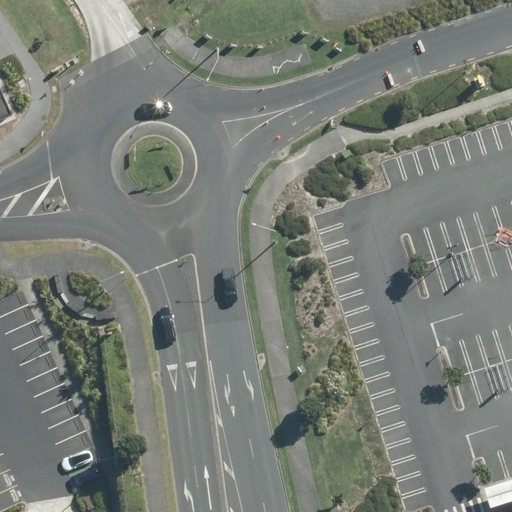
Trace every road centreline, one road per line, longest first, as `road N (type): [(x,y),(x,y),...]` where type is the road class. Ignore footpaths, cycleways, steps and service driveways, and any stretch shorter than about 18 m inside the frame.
road 1 (unclassified): [(132,234),(97,209),(83,167),(98,123),(137,98),(183,102),(217,134),(225,173),(211,210)]
road 2 (unclassified): [(211,210),(253,511)]
road 3 (unclassified): [(203,511),(174,331),(132,234)]
